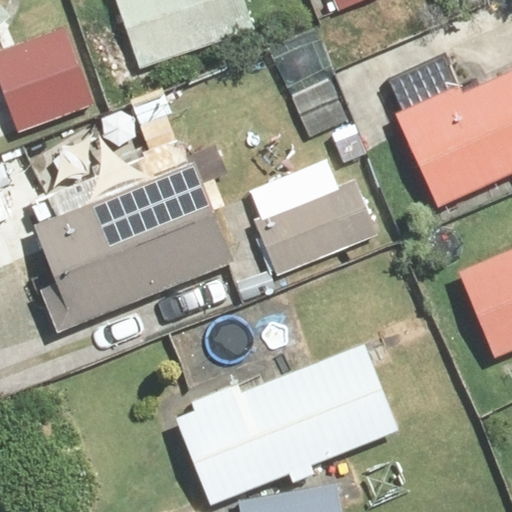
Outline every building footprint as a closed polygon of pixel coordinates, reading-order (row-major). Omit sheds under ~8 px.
[(238,0),(106,0),(131,73),(250,32),(238,0)] [(324,0),(331,13),(361,0),(324,0)] [(64,18),(33,31),(59,91),(89,78),(64,18)] [(321,28),(266,51),(278,81),(333,57),(321,28)] [(454,84),(389,114),(433,210),(511,173),(511,67),(458,92),(454,84)] [(341,166),(364,156),(326,77),(287,96),(310,142),(327,134),(341,166)] [(323,162),(247,192),(259,222),(251,225),(272,278),(374,238),(353,185),(335,192),(323,162)] [(35,288),(52,333),(229,267),(190,165),(27,226),(48,283),(35,288)] [(0,219),(0,263),(19,252),(0,219)] [(511,247),(450,273),(486,359),(511,348),(511,247)] [(188,412),(169,420),(204,506),(283,475),(287,485),(311,476),(307,466),(396,432),(357,343),(241,390),(237,383),(185,404),(188,412)] [(340,511),(336,486),(236,503),(236,511),(340,511)]
